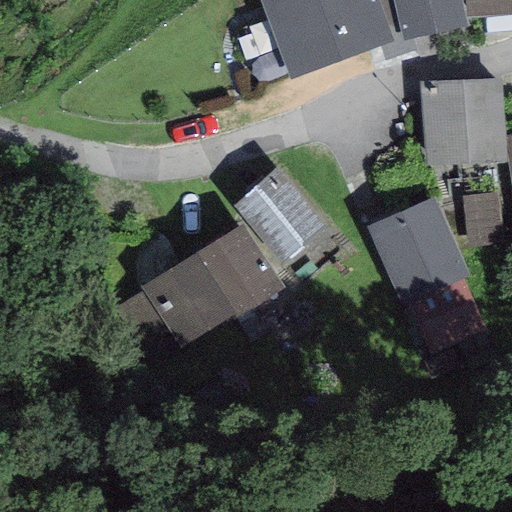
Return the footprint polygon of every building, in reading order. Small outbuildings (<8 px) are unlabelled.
[(258,0),(288,81),(379,49),(391,44),(375,0),(258,0)] [(375,0),(391,44),(379,49),(382,63),(414,50),(413,40),(402,42),(392,0),(375,0)] [(392,0),(402,42),(413,40),(466,27),(460,0),(392,0)] [(511,0),(463,0),(465,21),(511,17),(511,0)] [(501,78),(418,83),(423,168),(506,163),(504,136),(501,78)] [(325,226),(275,169),(233,205),(282,263),(325,226)] [(497,194),(462,197),(466,248),(501,245),(497,194)] [(434,198),(366,227),(400,308),(408,304),(431,356),(483,334),(460,281),(468,277),(434,198)] [(243,226),(141,287),(144,293),(107,315),(137,366),(175,343),(182,355),(284,295),(243,226)]
